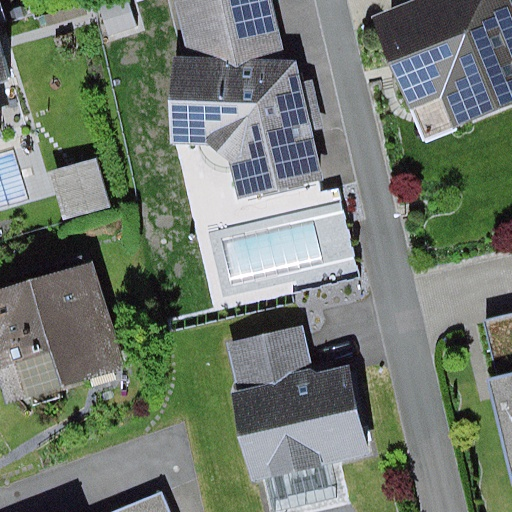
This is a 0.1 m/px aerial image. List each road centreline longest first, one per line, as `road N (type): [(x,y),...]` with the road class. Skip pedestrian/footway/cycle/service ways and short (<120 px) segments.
road 1 (residential): [(452,511),(327,0)]
road 2 (unknown): [(0,499),(165,458)]
